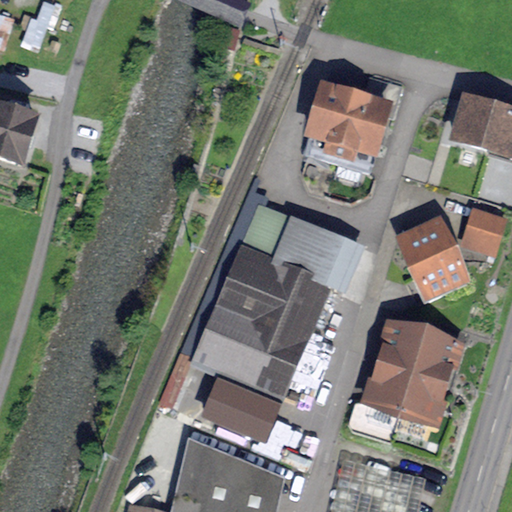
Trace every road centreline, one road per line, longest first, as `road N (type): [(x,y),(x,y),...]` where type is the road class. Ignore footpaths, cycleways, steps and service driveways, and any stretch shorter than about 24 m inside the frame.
road 1 (residential): [(310,511),(434,79)]
road 2 (track): [(0,370),(103,0)]
road 3 (residential): [(434,79),(199,0)]
road 4 (secondary): [(511,361),(465,511)]
